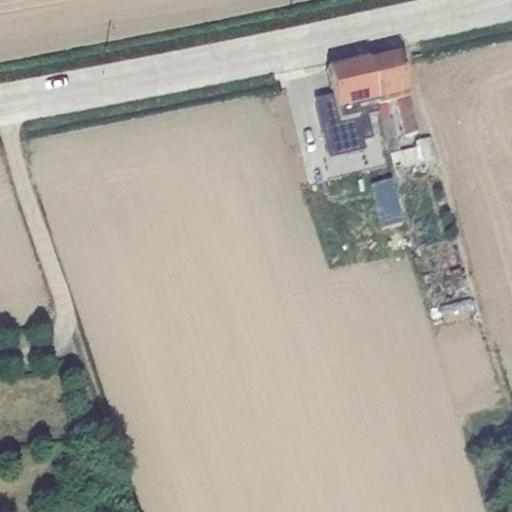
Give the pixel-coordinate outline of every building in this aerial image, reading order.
[(364,62),(377,116),(383,140),(385,140),(395,186),(408,183),(405,169),(411,168),(413,173),(424,170),(423,168),(437,165),(429,139),(417,141),(419,148),(399,153),(391,120),(389,120),(386,105),(394,103),(404,137),(415,134),(395,54),(364,62)] [(364,62),(324,71),(329,92),(333,91),(336,100),(314,105),(325,154),(362,145),(372,142),(366,119),(377,116),(364,62)] [(362,145),(325,154),(327,162),(364,153),(362,145)] [(390,181),(369,186),(380,230),(401,225),(390,181)] [(458,270),(447,274),(453,296),(465,293),(458,270)] [(469,301),(439,309),(442,320),(472,312),(469,301)]
